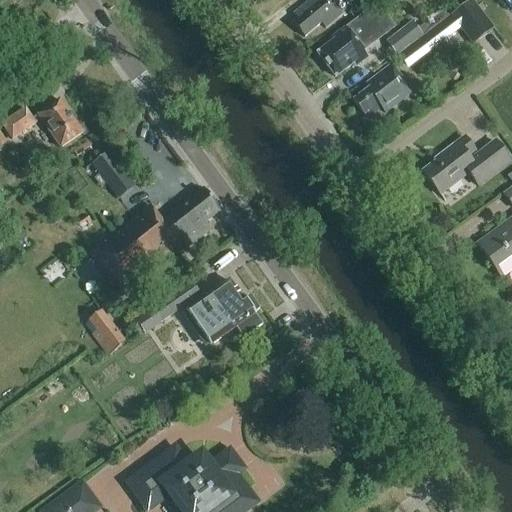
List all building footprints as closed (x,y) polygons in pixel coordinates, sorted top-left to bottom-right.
[(312,0),(293,16),(297,21),(292,24),(303,38),(320,25),(323,29),(341,15),(339,12),(353,0),(312,0)] [(470,3),(422,39),(431,50),(458,29),(471,47),(492,31),(470,3)] [(364,15),(346,29),(345,28),(330,39),(333,42),(317,55),(334,78),(351,66),(353,68),(365,59),(357,48),(378,34),(364,15)] [(396,59),(423,38),(411,23),(384,44),(396,59)] [(384,114),(411,94),(390,66),(365,85),(368,90),(352,102),(363,116),(367,114),(369,117),(380,109),(384,114)] [(11,142),(40,122),(59,150),(82,135),(59,101),(53,106),(30,121),(23,111),(0,126),(11,142)] [(508,163),(493,143),(467,163),(464,159),(472,153),(462,139),(439,155),(442,159),(422,174),(439,196),(467,175),(476,187),(508,163)] [(107,156),(90,169),(104,187),(121,174),(107,156)] [(511,211),(511,189),(501,198),(511,211)] [(219,212),(203,191),(162,222),(151,208),(88,255),(119,295),(185,245),(186,247),(210,230),(205,223),(219,212)] [(511,220),(477,247),(500,278),(511,269),(511,220)] [(19,229),(14,222),(8,227),(13,233),(19,229)] [(241,299),(229,282),(185,312),(209,348),(235,330),(243,340),(263,326),(254,313),(258,311),(249,298),(246,300),(244,297),(241,299)] [(190,284),(151,311),(160,325),(199,298),(190,284)] [(82,327),(107,358),(125,343),(100,312),(82,327)] [(185,469),(173,453),(129,486),(147,510),(167,495),(180,511),(242,511),(253,504),(232,476),(239,471),(228,455),(208,470),(200,458),(185,469)] [(93,511),(97,510),(80,487),(46,511),(93,511)]
